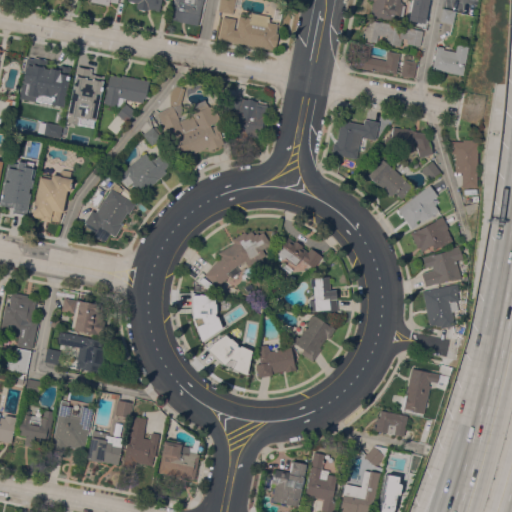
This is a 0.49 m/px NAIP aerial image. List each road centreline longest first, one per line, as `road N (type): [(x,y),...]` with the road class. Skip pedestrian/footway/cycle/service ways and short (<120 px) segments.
road 1 (residential): [(451,106),(0,19)]
road 2 (motorway): [(511,268),(460,480)]
road 3 (tertiary): [(378,333),(383,304),(368,246),(328,203),(285,187)]
road 4 (tertiary): [(322,0),(285,187)]
road 5 (tertiary): [(285,187),(240,187),(191,210),(158,252),(149,281)]
road 6 (tertiary): [(149,281),(149,322),(163,361),(194,396),(241,417)]
road 7 (tertiary): [(241,417),(268,420),(318,407),(345,388),(378,333)]
road 8 (residential): [(149,281),(0,249)]
road 9 (residential): [(144,511),(0,484)]
